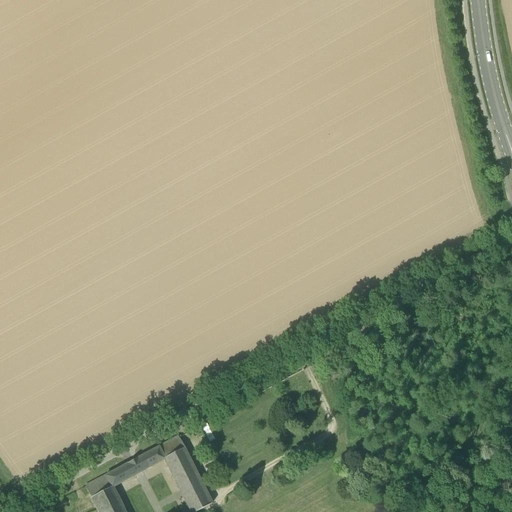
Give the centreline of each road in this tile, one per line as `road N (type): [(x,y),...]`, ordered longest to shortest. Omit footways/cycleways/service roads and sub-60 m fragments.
road 1 (unclassified): [(9,511),(511,239)]
road 2 (tertiary): [(506,139),(478,0)]
